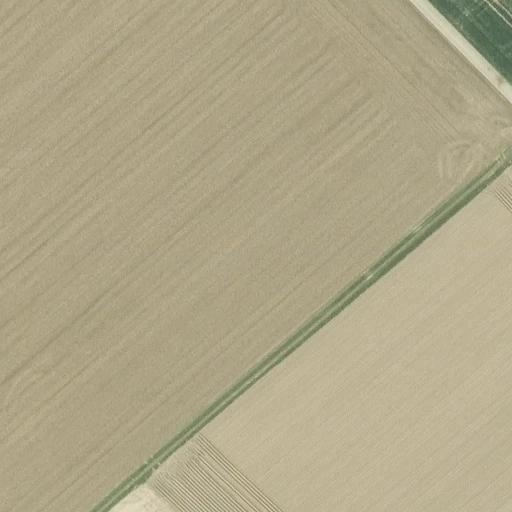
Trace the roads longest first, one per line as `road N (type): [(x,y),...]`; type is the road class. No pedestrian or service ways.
road 1 (track): [(511,153),(102,511)]
road 2 (track): [(415,0),(511,98)]
